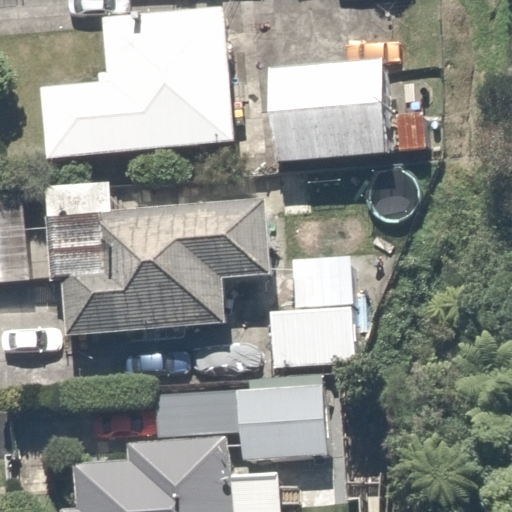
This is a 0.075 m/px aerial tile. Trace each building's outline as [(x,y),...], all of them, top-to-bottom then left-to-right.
[(244,0),(203,0),(97,10),(103,67),(29,73),(37,158),(257,138),(244,0)] [(264,161),(451,158),(450,114),(406,115),(405,58),(263,60),(264,161)] [(111,172),(38,180),(56,341),(275,317),(261,192),(116,209),(111,172)] [(298,315),(275,317),(280,370),(383,358),(371,253),(292,261),(298,315)] [(51,451),(56,511),(274,511),(271,470),(339,464),(331,377),(133,395),(137,443),(51,451)]
